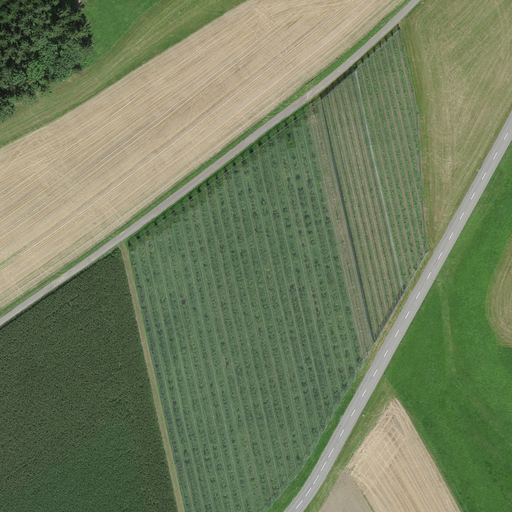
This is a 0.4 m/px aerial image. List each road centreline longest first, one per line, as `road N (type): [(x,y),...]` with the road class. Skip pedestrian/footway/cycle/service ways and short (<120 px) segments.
road 1 (track): [(416,0),(330,79),(0,322)]
road 2 (tertiary): [(511,125),(293,511)]
